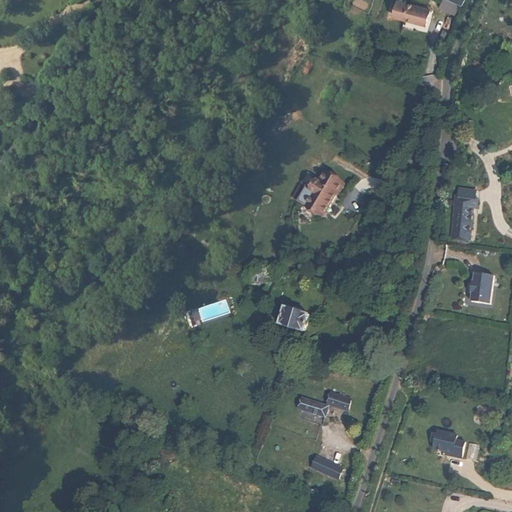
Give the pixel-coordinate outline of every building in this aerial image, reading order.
[(443,0),(444,0),(463,9),(466,0),(443,0)] [(426,27),(430,12),(399,4),(394,19),(426,27)] [(30,85),(40,94),(44,89),(34,80),(30,85)] [(34,101),(40,94),(30,85),(24,93),(34,101)] [(430,183),(432,168),(424,167),(422,182),(430,183)] [(338,192),(344,183),(325,171),(319,180),(317,179),(313,187),(316,190),(308,204),(324,214),(337,191),(338,192)] [(453,242),(471,244),(474,211),(479,211),(480,201),(476,200),(477,192),(460,190),(459,199),(457,199),(453,242)] [(266,284),(269,277),(254,272),(253,281),(266,284)] [(491,305),(496,278),(477,274),(476,283),(475,283),(473,294),(474,294),(473,302),(491,305)] [(274,294),(281,280),(273,277),(266,290),(274,294)] [(305,332),(311,314),(286,307),(281,324),(305,332)] [(377,367),(381,355),(374,352),(369,364),(377,367)] [(334,393),(331,405),(350,410),(353,399),(334,393)] [(326,417),(329,406),(305,399),(301,411),(326,417)] [(212,441),(215,433),(202,427),(198,436),(212,441)] [(454,455),(463,457),(467,441),(458,440),(459,435),(439,430),(435,448),(448,451),(455,453),(454,455)] [(346,467),(319,455),(314,465),(341,478),(346,467)]
